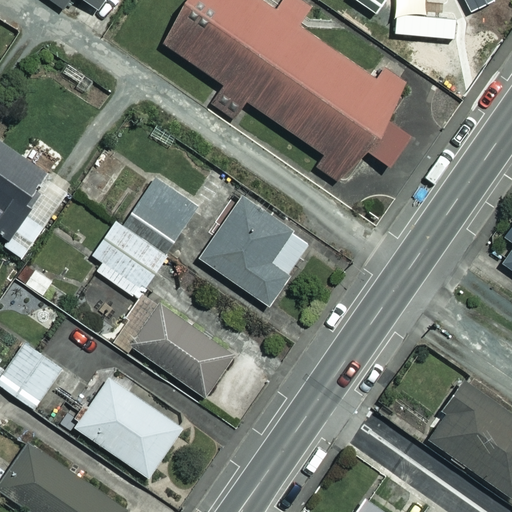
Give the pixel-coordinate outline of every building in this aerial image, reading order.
[(99,0),(48,0),(61,9),(67,0),(81,0),(94,9),(99,0)] [(391,83),(269,0),(195,0),(162,49),(333,166),(391,83)] [(0,209),(1,210),(0,210),(0,236),(5,240),(2,245),(19,257),(60,196),(38,181),(44,173),(0,141),(0,209)] [(135,297),(196,206),(154,178),(121,226),(113,220),(90,254),(103,263),(97,271),(135,297)] [(308,243),(239,196),(197,259),(266,305),(308,243)] [(511,211),(479,256),(511,279),(511,211)] [(131,304),(94,280),(70,316),(107,340),(131,304)] [(234,357),(154,301),(125,343),(204,399),(234,357)] [(60,367),(22,341),(0,373),(0,386),(31,408),(60,367)] [(100,387),(87,378),(76,394),(90,403),(73,427),(145,476),(179,427),(107,378),(100,387)] [(511,490),(511,414),(464,380),(422,437),(507,498),(511,490)] [(121,511),(123,510),(26,443),(0,481),(0,492),(29,511),(121,511)] [(336,511),(383,511),(353,490),(336,511)]
